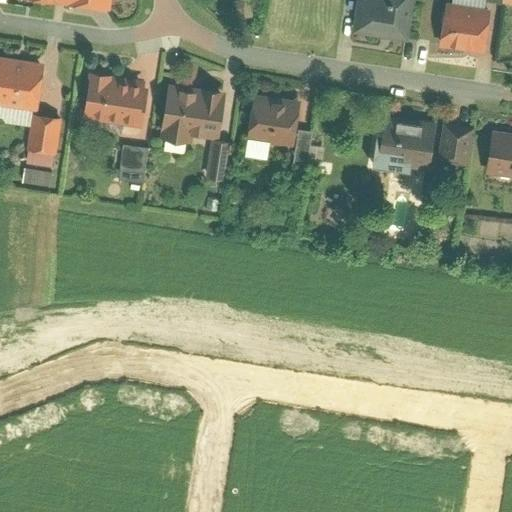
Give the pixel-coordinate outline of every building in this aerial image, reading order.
[(357,0),(353,29),(408,37),(413,0),(357,0)] [(447,0),(440,44),(486,51),(493,7),(452,0),(447,0)] [(46,58),(0,50),(0,100),(39,107),(46,58)] [(82,118),(145,126),(150,85),(113,80),(114,71),(89,68),(82,118)] [(194,134),(212,137),(206,174),(226,176),(231,140),(219,138),(226,89),(168,80),(160,135),(194,139),(194,134)] [(296,143),(302,98),(254,91),(248,136),(296,143)] [(64,114),(35,109),(28,146),(57,151),(64,114)] [(431,168),(437,124),(386,116),(380,161),(431,168)] [(470,166),(475,125),(444,121),(438,161),(470,166)] [(487,172),(511,175),(511,129),(493,127),(487,172)] [(114,176),(140,180),(145,144),(118,141),(114,176)] [(19,166),(18,181),(51,183),(52,168),(19,166)]
